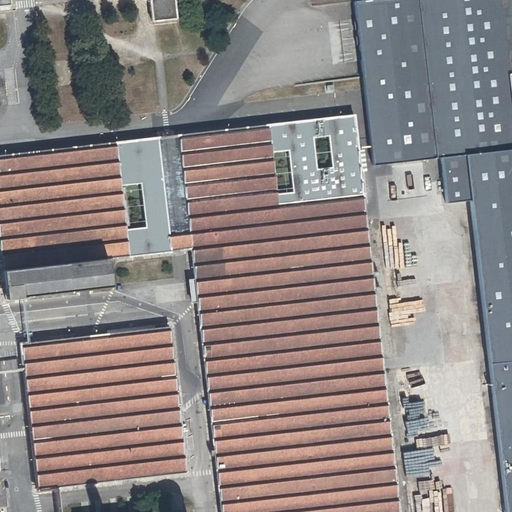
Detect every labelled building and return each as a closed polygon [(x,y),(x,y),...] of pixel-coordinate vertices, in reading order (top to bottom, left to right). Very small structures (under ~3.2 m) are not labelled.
[(149,0),(152,22),(179,20),(176,0),(149,0)] [(511,511),(511,0),(365,0),(380,143),(381,152),(382,162),(446,155),(451,201),(476,198),(507,511),(511,511)] [(6,89),(13,89),(12,68),(4,68),(6,89)] [(353,116),(176,135),(189,247),(211,439),(219,511),(397,511),(354,129),(353,116)] [(170,249),(189,247),(176,135),(158,137),(170,249)] [(170,249),(158,137),(0,155),(0,262),(4,299),(110,287),(108,256),(170,249)] [(185,473),(170,327),(21,344),(36,488),(185,473)]
